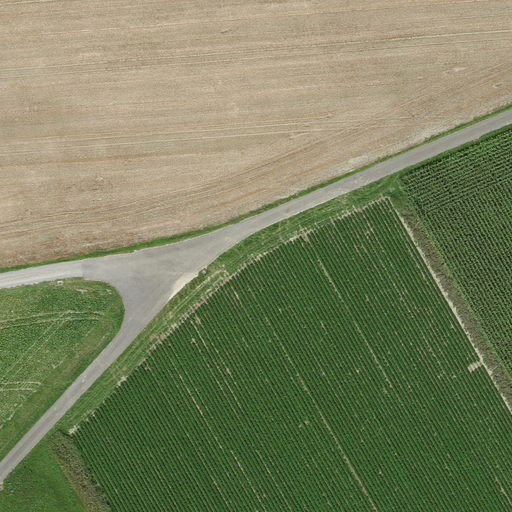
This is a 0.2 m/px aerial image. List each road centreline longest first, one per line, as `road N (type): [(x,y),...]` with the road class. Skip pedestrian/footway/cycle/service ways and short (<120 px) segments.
road 1 (track): [(511,119),(203,250),(0,477)]
road 2 (track): [(203,250),(0,284)]
